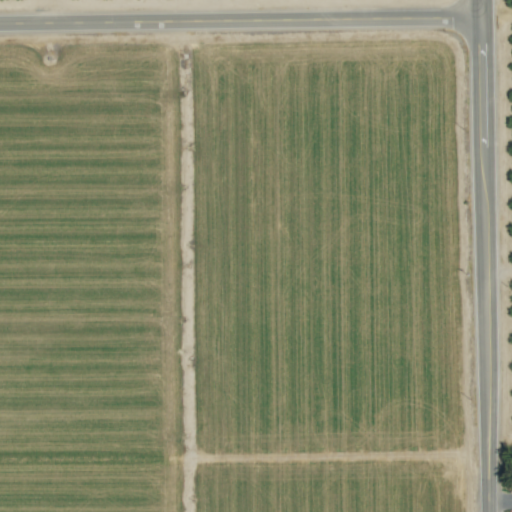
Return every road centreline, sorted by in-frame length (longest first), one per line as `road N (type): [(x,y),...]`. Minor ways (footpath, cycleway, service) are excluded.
road 1 (residential): [(493,511),(487,18)]
road 2 (residential): [(0,24),(487,18)]
